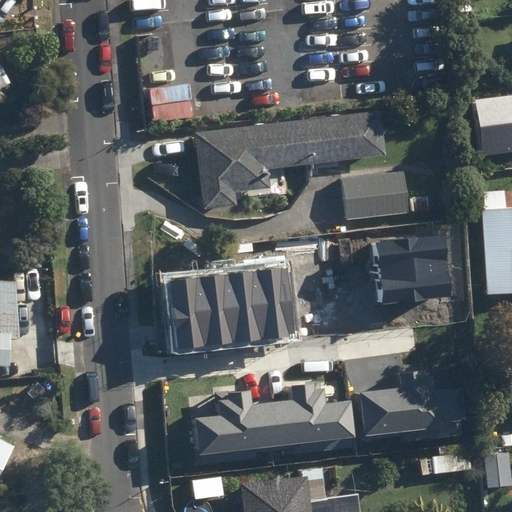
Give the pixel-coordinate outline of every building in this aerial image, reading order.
[(451,0),(451,14),(467,14),(467,0),(451,0)] [(160,36),(137,38),(138,68),(161,66),(160,36)] [(0,56),(2,58),(8,57),(10,53),(10,48),(5,45),(0,46),(0,56)] [(511,55),(501,67),(511,77),(511,55)] [(0,88),(10,83),(0,66),(0,88)] [(474,86),(475,98),(505,95),(504,83),(495,83),(494,72),(484,73),(485,85),(474,86)] [(511,96),(478,100),(483,156),(511,152),(511,96)] [(197,132),(205,209),(237,206),(236,192),(271,188),(268,169),(386,156),(381,112),(197,132)] [(343,181),(348,221),(409,214),(404,174),(343,181)] [(412,200),(413,213),(431,212),(430,199),(412,200)] [(511,209),(483,211),(488,295),(511,293),(511,209)] [(376,243),(382,303),(451,296),(445,236),(376,243)] [(264,244),(265,253),(285,252),(284,243),(264,244)] [(170,279),(177,350),(298,337),(291,266),(170,279)] [(0,366),(9,367),(11,339),(19,340),(17,285),(0,284),(0,366)] [(361,393),(366,435),(466,424),(462,388),(436,391),(434,370),(400,374),(402,389),(361,393)] [(231,400),(220,401),(222,416),(196,419),(200,455),(354,437),(350,401),(325,404),(324,390),(315,391),(314,383),(292,386),(294,402),(252,407),(250,390),(230,393),(231,400)] [(0,473),(14,447),(0,439),(0,473)] [(461,445),(441,447),(442,458),(422,460),(424,476),(471,471),(470,458),(481,457),(479,443),(461,445)] [(486,457),(488,487),(511,485),(509,455),(486,457)] [(311,511),(310,501),(325,499),(322,469),(301,472),(302,479),(242,486),(244,511),(311,511)]
